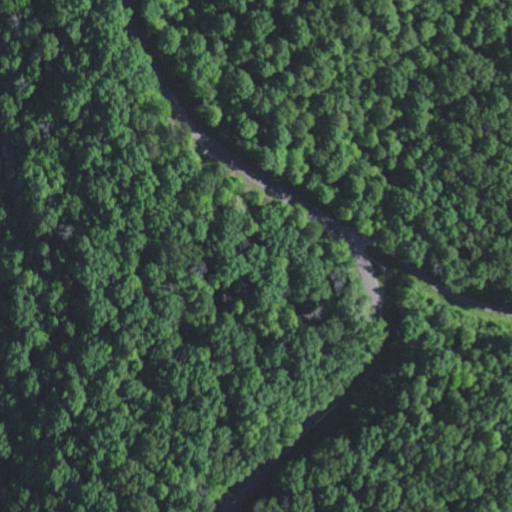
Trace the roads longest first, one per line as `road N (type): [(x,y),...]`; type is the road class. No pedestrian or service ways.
road 1 (tertiary): [(236,511),(373,337),(377,314),(365,263),(348,237),(185,120),(119,0)]
road 2 (residential): [(511,312),(435,290),(385,246),(341,231)]
